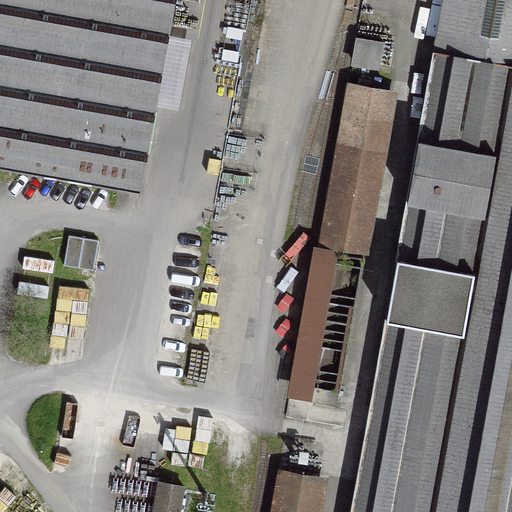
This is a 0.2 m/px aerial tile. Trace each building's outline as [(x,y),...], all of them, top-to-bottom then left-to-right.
[(0,0),(0,168),(138,193),(173,0),(0,0)] [(511,511),(511,0),(442,0),(350,511),(511,511)] [(354,38),(350,61),(377,66),(381,43),(354,38)] [(316,245),(356,252),(383,95),(344,88),(316,245)] [(337,392),(361,258),(334,253),(310,387),(337,392)] [(308,511),(315,479),(275,472),(267,511),(308,511)] [(176,511),(181,487),(156,483),(151,511),(176,511)]
